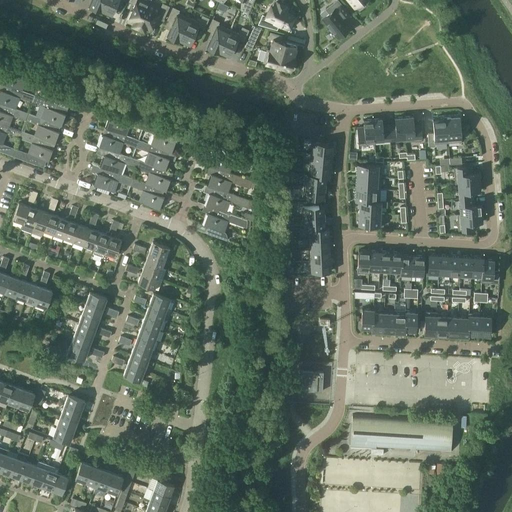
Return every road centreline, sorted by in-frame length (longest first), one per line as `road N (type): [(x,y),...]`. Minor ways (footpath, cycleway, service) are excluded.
road 1 (residential): [(348,237),(482,246),(493,235),(489,159),(467,106),(345,109)]
road 2 (residential): [(179,226),(207,256),(213,296),(184,511)]
road 3 (residential): [(47,0),(296,89)]
road 4 (residential): [(300,511),(307,451),(338,412),(343,344)]
road 5 (residential): [(343,344),(496,350)]
